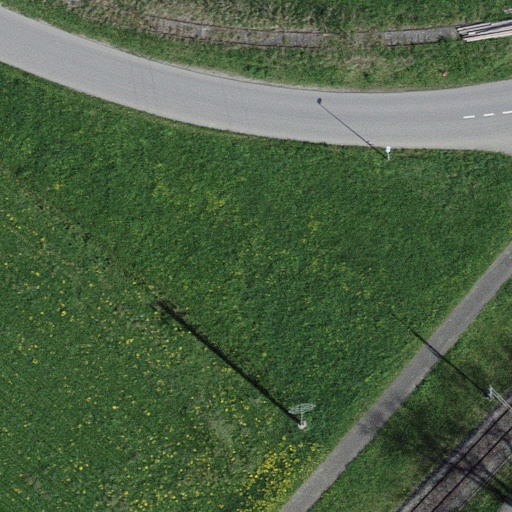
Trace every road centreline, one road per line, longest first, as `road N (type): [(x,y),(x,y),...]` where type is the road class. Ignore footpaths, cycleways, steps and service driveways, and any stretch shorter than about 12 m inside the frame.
road 1 (residential): [(511,136),(342,129),(188,102),(0,41)]
road 2 (track): [(293,511),(511,260)]
